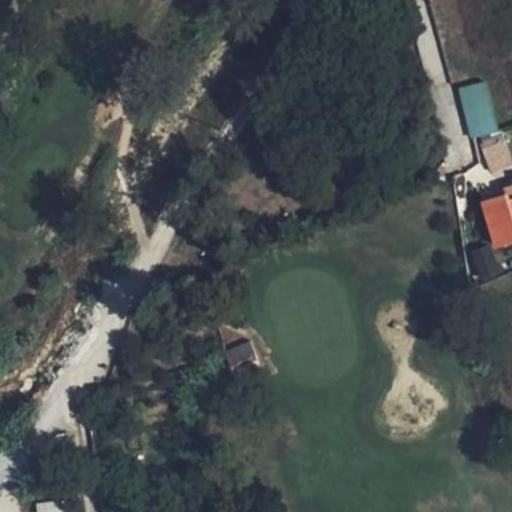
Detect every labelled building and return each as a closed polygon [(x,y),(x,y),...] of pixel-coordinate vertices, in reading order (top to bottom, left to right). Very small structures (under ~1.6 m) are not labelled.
[(464,82),(478,142),(508,135),(492,75),(464,82)] [(506,147),(485,152),(490,170),(510,165),(506,147)] [(511,207),(511,196),(501,201),(504,210),(511,207)] [(500,249),(511,245),(511,207),(504,210),(501,201),(485,210),(500,249)] [(268,374),(256,346),(231,356),(242,386),(268,374)]
